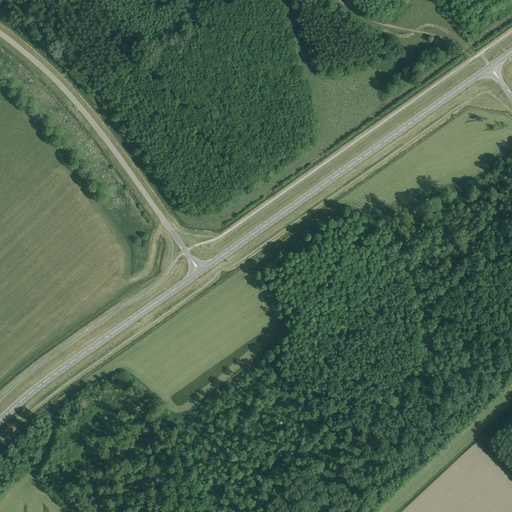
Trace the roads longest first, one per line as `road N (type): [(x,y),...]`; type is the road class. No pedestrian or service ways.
road 1 (secondary): [(199,271),(490,66)]
road 2 (tertiary): [(199,271),(75,102),(0,34)]
road 3 (secondary): [(0,420),(199,271)]
